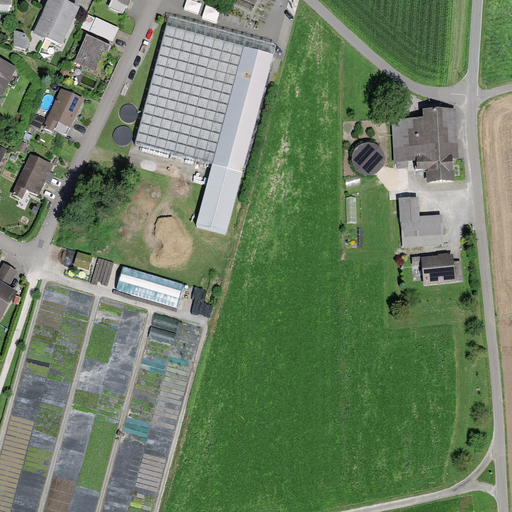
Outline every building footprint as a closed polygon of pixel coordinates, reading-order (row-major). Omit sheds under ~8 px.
[(11,0),(0,0),(0,10),(11,11),(11,0)] [(81,7),(65,0),(48,0),(32,32),(62,46),(81,7)] [(111,0),(108,7),(122,13),(126,4),(128,5),(130,0),(111,0)] [(217,23),(221,11),(208,7),(204,19),(217,23)] [(88,14),(82,27),(113,42),(119,28),(88,14)] [(233,235),(275,44),(168,20),(140,148),(213,164),(199,228),(233,235)] [(26,33),(15,30),(14,46),(26,50),(29,39),(26,33)] [(112,45),(88,34),(75,63),(99,74),(112,45)] [(22,69),(0,58),(0,87),(1,86),(11,91),(22,69)] [(84,100),(61,89),(43,127),(52,132),(54,128),(66,133),(69,126),(71,126),(84,100)] [(397,121),(398,161),(419,161),(419,170),(433,170),(433,180),(455,180),(455,171),(463,171),(461,106),(430,107),(430,120),(397,121)] [(384,171),(387,159),(381,149),(370,145),(359,151),(356,162),(361,173),(373,177),(384,171)] [(53,165),(32,154),(12,194),(22,200),(27,190),(38,195),(53,165)] [(422,196),(403,197),(406,235),(447,233),(445,212),(423,213),(422,196)] [(92,256),(78,253),(75,266),(88,270),(92,256)] [(460,254),(427,258),(430,280),(462,277),(460,254)] [(0,320),(0,321),(17,292),(9,287),(18,272),(5,264),(0,273),(0,320)] [(177,307),(184,284),(123,267),(117,290),(177,307)]
